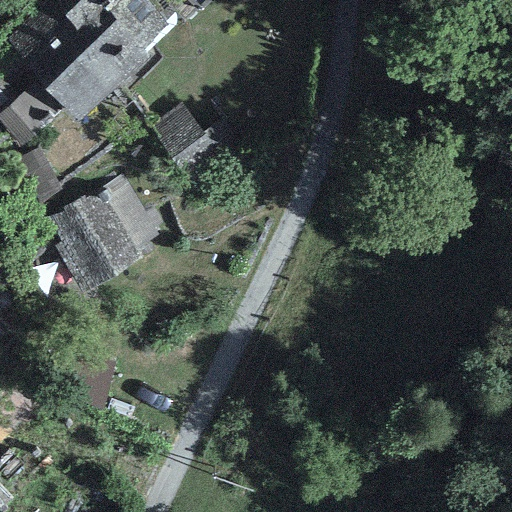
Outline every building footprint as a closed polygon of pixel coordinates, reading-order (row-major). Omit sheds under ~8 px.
[(42,0),(45,2),(122,79),(146,56),(142,52),(167,25),(145,0),(42,0)] [(0,46),(0,48),(45,91),(76,122),(122,79),(45,2),(0,46)] [(0,121),(18,149),(56,114),(24,92),(0,113),(0,121)] [(182,103),(152,123),(194,182),(237,152),(215,121),(201,131),(182,103)] [(62,195),(38,149),(16,160),(40,206),(62,195)] [(60,242),(53,247),(82,295),(153,250),(149,243),(166,230),(153,206),(145,213),(120,174),(47,218),(60,242)]
